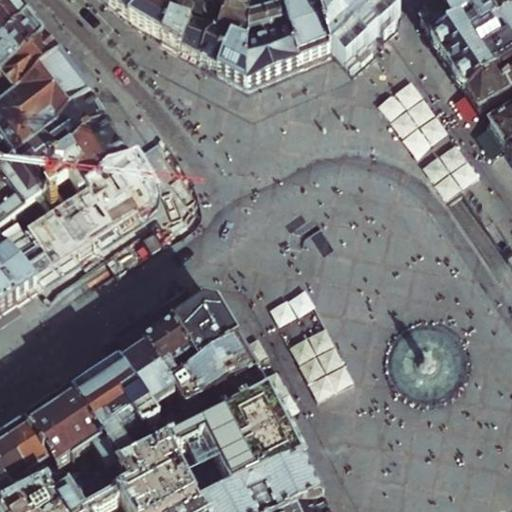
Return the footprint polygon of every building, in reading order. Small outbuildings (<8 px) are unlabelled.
[(0,0),(0,17),(12,6),(7,0),(0,0)] [(143,35),(152,40),(163,17),(177,5),(185,0),(116,0),(108,7),(122,20),(133,30),(143,35)] [(157,43),(162,46),(173,22),(193,29),(214,37),(221,39),(222,23),(211,0),(185,0),(177,5),(163,17),(152,40),(157,43)] [(247,17),(238,0),(211,0),(222,23),(221,39),(235,45),(261,48),(258,41),(256,36),(247,17)] [(238,0),(247,17),(251,16),(251,0),(238,0)] [(317,64),(331,58),(313,6),(310,7),(307,0),(302,0),(281,6),(282,8),(251,16),(247,17),(256,36),(290,28),(292,34),(258,41),(261,48),(293,40),(300,72),(317,64)] [(349,43),(331,0),(327,0),(313,6),(331,58),(335,54),(344,47),(349,43)] [(383,0),(331,0),(349,43),(360,32),(370,24),(375,19),(388,7),(383,0)] [(442,0),(443,0),(436,9),(453,33),(470,22),(453,0),(442,0)] [(511,0),(453,0),(470,22),(482,38),(511,19),(511,0)] [(0,51),(27,25),(20,16),(12,6),(0,17),(0,51)] [(511,19),(482,38),(470,22),(453,33),(436,9),(420,28),(462,91),(467,98),(511,69),(511,19)] [(174,53),(182,57),(193,29),(173,22),(162,46),(174,53)] [(0,84),(43,46),(36,37),(27,25),(0,51),(0,84)] [(192,63),(200,67),(214,37),(193,29),(182,57),(192,63)] [(211,74),(218,77),(235,45),(221,39),(214,37),(200,67),(211,74)] [(231,85),(249,95),(276,82),(300,72),(293,40),(261,48),(235,45),(218,77),(231,85)] [(0,113),(59,66),(52,57),(43,46),(0,84),(0,113)] [(59,66),(0,113),(0,146),(3,150),(79,91),(75,87),(70,80),(59,66)] [(476,112),(480,118),(511,97),(511,69),(467,98),(476,112)] [(412,85),(383,104),(393,119),(413,105),(422,119),(431,113),(412,85)] [(85,99),(79,91),(3,150),(0,146),(0,176),(10,169),(90,106),(85,99)] [(0,231),(52,192),(38,171),(105,130),(97,118),(90,106),(10,169),(0,176),(0,231)] [(511,118),(490,132),(500,148),(506,157),(511,153),(511,118)] [(38,171),(52,192),(69,180),(79,195),(127,164),(120,153),(105,130),(38,171)] [(52,192),(0,231),(0,247),(37,295),(47,288),(66,276),(85,263),(109,248),(132,233),(151,220),(154,206),(141,185),(131,171),(127,164),(79,195),(69,180),(52,192)] [(0,247),(0,286),(17,309),(29,301),(37,295),(0,247)] [(0,286),(0,320),(8,315),(17,309),(0,286)] [(185,329),(170,339),(199,380),(239,353),(231,339),(220,318),(205,315),(185,329)] [(157,347),(142,357),(170,399),(199,380),(170,339),(157,347)] [(331,340),(296,357),(318,403),(353,386),(331,340)] [(189,427),(257,386),(244,363),(239,353),(199,380),(170,399),(189,427)] [(130,365),(117,374),(163,443),(189,427),(170,399),(142,357),(130,365)] [(431,367),(430,369),(428,369),(426,369),(425,370),(423,372),(422,372),(421,375),(422,375),(422,378),(423,380),(424,382),(426,383),(425,384),(429,385),(429,384),(432,384),(434,383),(435,381),(436,380),(438,380),(439,377),(437,376),(437,374),(436,372),(435,371),(434,370),(434,368),(431,367)] [(78,399),(71,404),(122,489),(163,466),(153,448),(163,443),(117,374),(106,381),(78,399)] [(163,443),(174,460),(270,408),(260,392),(257,386),(189,427),(163,443)] [(47,420),(25,435),(58,487),(74,511),(113,511),(130,503),(122,489),(71,404),(47,420)] [(220,511),(304,475),(300,467),(298,463),(290,447),(288,442),(280,427),(270,408),(174,460),(163,466),(122,489),(130,503),(113,511),(74,511),(58,487),(37,500),(16,511),(220,511)] [(18,440),(5,448),(37,500),(58,487),(25,435),(18,440)] [(0,485),(16,511),(37,500),(5,448),(1,450),(0,451),(0,485)] [(321,511),(315,499),(313,495),(304,475),(220,511),(321,511)] [(16,511),(0,485),(0,511),(16,511)]
